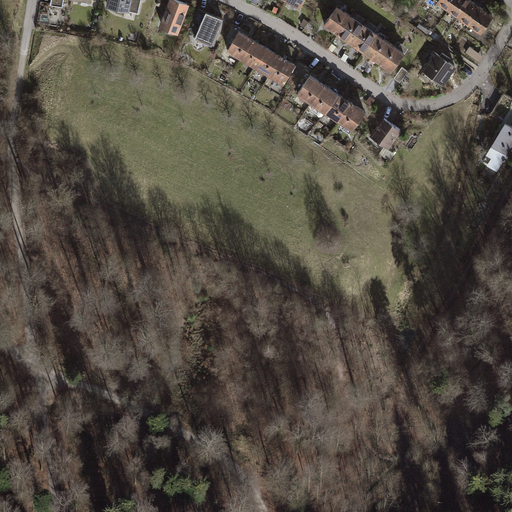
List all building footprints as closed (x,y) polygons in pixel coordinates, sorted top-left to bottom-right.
[(52,0),(51,8),(52,8),(52,13),(59,14),(60,9),(64,10),(66,0),(73,2),(72,0),(52,0)] [(159,0),(108,0),(107,8),(139,15),(141,6),(157,9),(158,8),(159,0)] [(189,7),(173,0),(172,0),(159,0),(158,8),(167,10),(161,28),(179,34),(189,7)] [(307,0),(289,0),(287,4),(302,11),(307,0)] [(458,0),(431,0),(432,0),(450,12),(458,0)] [(473,3),(469,0),(458,0),(450,12),(461,20),(473,3)] [(484,10),(473,3),(461,20),(472,28),(484,10)] [(352,17),(339,8),(325,28),(339,37),(352,17)] [(495,18),(484,10),(472,28),(482,35),(495,18)] [(224,21),(207,14),(196,39),(213,46),(224,21)] [(353,18),(352,17),(339,37),(352,46),(366,26),(364,26),(367,21),(357,14),(353,18)] [(367,28),(366,26),(352,46),(366,55),(379,36),(378,35),(381,31),(370,23),(367,28)] [(254,41),(234,29),(226,43),(232,46),(228,53),(242,61),(254,41)] [(381,33),(379,36),(366,55),(379,64),(393,45),(386,41),(388,38),(381,33)] [(268,49),(254,41),(242,61),(247,64),(245,67),(253,72),(255,69),(256,70),(268,49)] [(396,47),(393,45),(379,64),(393,74),(409,50),(399,43),(396,47)] [(282,57),(268,49),(256,70),(270,78),(282,57)] [(471,49),(467,55),(481,65),(485,59),(471,49)] [(458,69),(436,54),(424,71),(446,86),(458,69)] [(297,66),(282,57),(270,78),(285,86),(292,74),(297,66)] [(292,74),(307,83),(311,77),(314,72),(298,62),(297,66),(292,74)] [(409,73),(403,69),(395,81),(401,85),(409,73)] [(325,86),(311,77),(307,83),(294,102),(308,111),(312,107),(325,86)] [(339,95),(325,86),(312,107),(326,116),(339,95)] [(353,105),(339,95),(326,116),(327,117),(326,119),(336,125),(337,123),(340,125),(353,105)] [(367,114),(353,105),(340,125),(344,128),(343,130),(349,133),(350,132),(354,134),(367,114)] [(385,119),(371,138),(390,151),(403,132),(385,119)] [(511,158),(511,126),(508,124),(488,155),(507,166),(511,158)]
